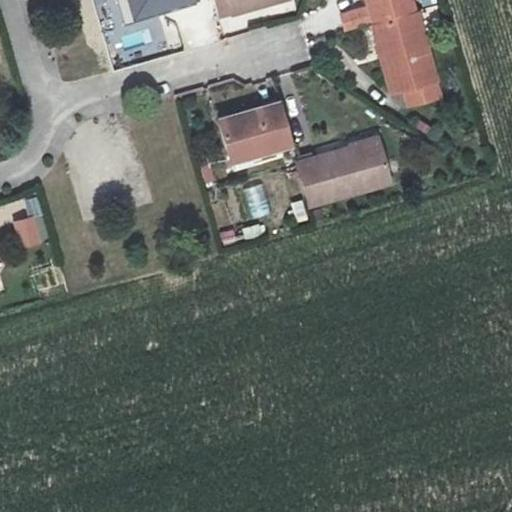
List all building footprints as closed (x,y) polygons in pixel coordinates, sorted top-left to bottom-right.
[(193,0),(144,0),(152,25),(197,11),(193,0)] [(433,95),(405,0),(361,0),(363,3),(334,11),(339,28),(367,19),(387,88),(391,87),(396,105),(433,95)] [(290,139),(278,98),(218,114),(229,155),(290,139)] [(349,151),(377,144),(374,135),(346,142),(349,151)] [(387,178),(377,144),(349,151),(346,142),(294,156),(305,195),(306,200),(387,178)] [(263,184),(244,188),(251,219),(270,214),(263,184)] [(37,195),(8,203),(13,221),(42,213),(37,195)] [(306,200),(305,195),(291,199),(298,225),(312,220),(306,200)] [(36,216),(14,222),(20,248),(42,243),(36,216)]
